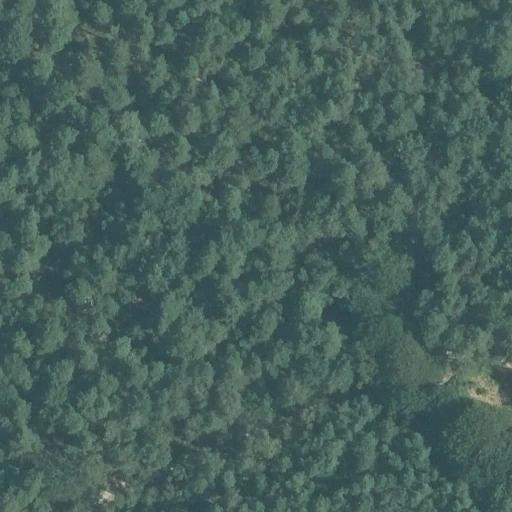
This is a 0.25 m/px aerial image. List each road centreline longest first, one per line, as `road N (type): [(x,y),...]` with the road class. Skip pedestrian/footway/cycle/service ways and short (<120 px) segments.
road 1 (track): [(372,378),(130,128)]
road 2 (track): [(372,378),(70,511)]
road 3 (track): [(463,67),(410,245),(390,361)]
road 4 (track): [(511,368),(468,357),(390,361)]
